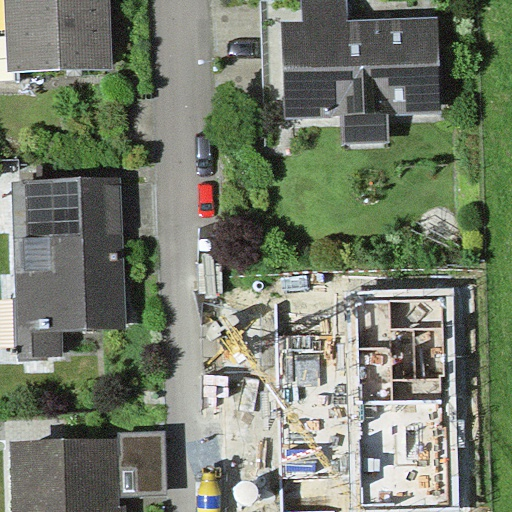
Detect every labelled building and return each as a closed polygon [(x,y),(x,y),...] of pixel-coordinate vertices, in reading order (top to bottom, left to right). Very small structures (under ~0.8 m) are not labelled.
[(109,0),(4,0),(8,70),(113,65),(109,0)] [(445,129),(444,28),(347,29),(347,5),(298,6),(298,26),(284,26),(284,129),(337,128),(337,150),(391,150),(391,129),(445,129)] [(22,184),(24,330),(121,329),(119,183),(22,184)] [(453,293),(272,296),(277,511),(345,511),(458,510),(453,293)] [(111,511),(110,451),(11,452),(11,511),(111,511)]
